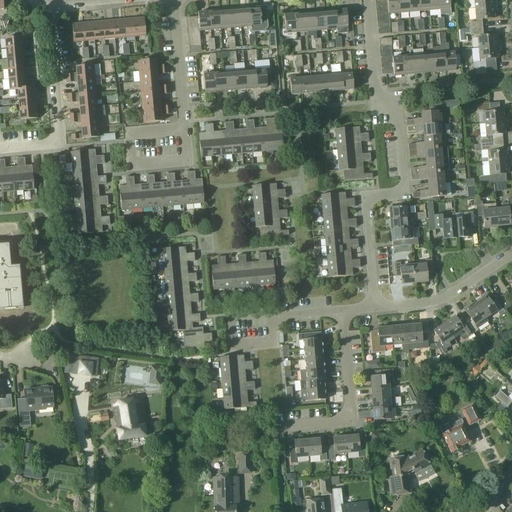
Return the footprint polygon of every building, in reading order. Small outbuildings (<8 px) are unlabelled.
[(388,11),(388,15),(399,14),(397,0),(386,0),(387,5),(388,11)] [(397,0),(399,14),(409,13),(407,0),(397,0)] [(407,0),(409,13),(419,12),(417,0),(407,0)] [(417,0),(419,12),(429,11),(428,0),(417,0)] [(428,0),(429,11),(439,10),(438,0),(428,0)] [(450,9),(449,0),(438,0),(439,10),(450,9)] [(473,0),(474,9),(495,7),(495,2),(492,2),(491,0),(473,0)] [(469,23),(469,29),(482,28),(481,20),(493,19),(493,12),(496,12),(495,7),(474,9),(475,22),(469,23)] [(259,9),(249,10),(250,28),(261,27),(259,9)] [(240,29),(239,10),(228,11),(230,29),(240,29)] [(240,29),(250,28),(249,10),(239,10),(240,29)] [(228,11),(218,12),(220,30),(230,29),(228,11)] [(346,11),(335,12),(337,30),(347,29),(346,11)] [(220,30),(218,12),(208,13),(210,31),(220,30)] [(335,12),(325,13),(326,31),(337,30),(335,12)] [(198,18),(199,29),(199,32),(210,31),(208,13),(197,14),(198,18)] [(325,13),(315,14),(316,32),(326,31),(325,13)] [(305,15),(306,33),(316,32),(315,14),(305,15)] [(284,16),(285,34),(296,33),(294,15),(284,16)] [(305,15),(294,15),(296,33),(306,33),(305,15)] [(198,18),(186,19),(187,30),(199,29),(198,18)] [(144,19),(133,20),(135,38),(145,37),(144,19)] [(133,20),(123,21),(124,39),(135,38),(133,20)] [(123,21),(113,22),(114,40),(124,39),(123,21)] [(102,23),(104,40),(114,40),(113,22),(102,23)] [(92,24),(94,41),(104,40),(102,23),(92,24)] [(92,24),(82,25),(84,42),(94,41),(92,24)] [(71,26),(73,43),(84,42),(82,25),(71,26)] [(470,36),(477,35),(478,49),(499,47),(498,42),(495,42),(495,35),(482,36),(482,28),(469,29),(470,36)] [(189,53),(201,52),(199,32),(199,29),(187,30),(189,53)] [(22,38),(4,40),(5,50),(23,49),(22,38)] [(390,39),(378,40),(379,47),(391,46),(390,39)] [(499,52),(499,47),(478,49),(479,62),(472,63),(473,69),(485,68),(484,60),(497,58),(496,52),(499,52)] [(24,59),(23,49),(5,50),(6,60),(24,59)] [(456,71),(454,53),(443,54),(445,72),(456,71)] [(443,54),(433,55),(435,73),(445,72),(443,54)] [(433,55),(423,56),(424,74),(435,73),(433,55)] [(423,56),(413,57),(414,75),(424,74),(423,56)] [(413,57),(402,58),(404,75),(414,75),(413,57)] [(402,58),(392,58),(392,63),(393,69),(393,75),(393,76),(404,75),(402,58)] [(25,69),(24,59),(6,60),(7,71),(25,69)] [(155,61),(137,62),(138,73),(167,70),(167,66),(156,67),(155,61)] [(75,68),(76,78),(94,77),(93,66),(75,68)] [(26,79),(25,69),(7,71),(8,81),(26,79)] [(138,73),(139,83),(157,82),(157,75),(167,75),(167,70),(138,73)] [(265,70),(254,71),(256,89),(267,88),(265,70)] [(254,71),(244,72),(246,90),(256,89),(254,71)] [(246,90),(244,72),(234,73),(236,91),(246,90)] [(236,91),(234,73),(224,74),(225,92),(236,91)] [(330,74),(332,92),(342,92),(340,73),(330,74)] [(353,91),(351,73),(340,73),(342,92),(353,91)] [(214,75),(215,93),(225,92),(224,74),(214,75)] [(320,75),(322,93),(332,92),(330,74),(320,75)] [(215,93),(214,75),(203,76),(204,94),(215,93)] [(310,76),(311,94),(322,93),(320,75),(310,76)] [(300,77),(301,95),(311,94),(310,76),(300,77)] [(76,78),(77,88),(95,87),(94,77),(76,78)] [(289,78),(290,96),(301,95),(300,77),(289,78)] [(26,79),(8,81),(9,92),(17,91),(17,90),(27,89),(26,79)] [(139,83),(140,93),(169,91),(169,86),(158,87),(157,82),(139,83)] [(95,87),(77,88),(78,99),(96,97),(95,87)] [(17,91),(18,100),(36,99),(35,88),(27,89),(17,90),(17,91)] [(169,91),(140,93),(141,104),(159,102),(159,96),(169,95),(169,91)] [(78,99),(79,109),(97,107),(96,97),(78,99)] [(36,99),(18,100),(19,111),(37,109),(36,99)] [(159,102),(141,104),(142,114),(171,111),(171,107),(160,107),(159,102)] [(482,112),(483,124),(506,122),(506,117),(503,118),(502,110),(490,112),(489,104),(475,106),(476,112),(483,111),(483,112),(482,112)] [(79,109),(80,119),(98,117),(97,107),(79,109)] [(38,120),(37,109),(19,111),(20,121),(38,120)] [(143,124),(161,123),(160,116),(171,115),(171,111),(142,114),(143,124)] [(421,120),(405,122),(406,127),(438,124),(437,112),(421,114),(421,120)] [(99,128),(98,117),(80,119),(81,129),(99,128)] [(260,129),(262,153),(272,152),(269,120),(265,120),(266,129),(260,129)] [(273,120),(269,120),(272,152),(283,151),(281,127),(274,128),(273,120)] [(245,122),(245,130),(239,131),(241,155),(252,154),(249,122),(245,122)] [(253,122),(249,122),(252,154),(262,153),(260,129),(253,130),(253,122)] [(479,139),(479,145),(493,144),(492,137),(505,135),(504,129),(507,128),(506,122),(483,124),(485,137),(486,138),(479,139)] [(232,123),(228,124),(231,156),(241,155),(239,131),(233,131),(232,123)] [(224,124),(225,132),(219,133),(221,157),(231,156),(228,124),(224,124)] [(422,132),(423,138),(439,137),(445,136),(444,124),(438,124),(406,127),(406,134),(422,132)] [(198,134),(200,159),(211,158),(208,125),(204,126),(205,134),(198,134)] [(221,157),(219,133),(213,133),(212,125),(208,125),(211,158),(221,157)] [(82,140),(100,138),(99,128),(81,129),(82,140)] [(335,130),(336,141),(368,138),(368,134),(359,135),(359,128),(335,130)] [(423,144),(407,145),(408,152),(440,149),(440,148),(439,137),(423,138),(423,144)] [(336,141),(337,151),(360,149),(360,143),(368,142),(368,138),(336,141)] [(493,152),(493,144),(479,145),(480,152),(486,151),(488,164),(510,162),(509,157),(506,158),(506,151),(493,152)] [(408,158),(424,156),(425,162),(448,160),(447,148),(440,148),(440,149),(408,152),(408,158)] [(369,154),(361,155),(360,149),(337,151),(338,161),(369,158),(369,154)] [(70,153),(71,164),(103,161),(103,157),(95,157),(94,151),(70,153)] [(339,172),(343,171),(362,170),(362,163),(370,162),(369,158),(338,161),(339,172)] [(17,168),(11,168),(13,192),(23,191),(20,159),(16,160),(17,168)] [(24,159),(20,159),(23,191),(34,191),(32,167),(25,167),(24,159)] [(425,168),(409,169),(410,176),(442,173),(442,172),(449,172),(448,160),(425,162),(425,168)] [(4,161),(0,161),(3,193),(13,192),(11,168),(4,169),(4,161)] [(71,164),(72,174),(96,172),(96,166),(104,165),(103,161),(71,164)] [(483,185),(496,184),(495,176),(508,174),(507,168),(510,168),(510,162),(488,164),(489,178),(482,179),(483,185)] [(343,171),(344,182),(372,179),(371,175),(363,175),(362,170),(343,171)] [(72,174),(73,184),(105,181),(105,177),(97,178),(96,172),(72,174)] [(180,182),(183,206),(193,205),(190,173),(186,173),(187,181),(180,182)] [(203,204),(201,180),(195,181),(194,173),(190,173),(193,205),(203,204)] [(411,181),(426,180),(427,186),(443,185),(442,173),(410,176),(411,181)] [(169,175),(172,207),(183,206),(180,182),(174,182),(174,174),(169,175)] [(160,184),(162,208),(172,207),(169,175),(165,175),(166,183),(160,184)] [(149,177),(152,209),(162,208),(160,184),(154,184),(153,176),(149,177)] [(146,185),(139,186),(142,210),(152,209),(149,177),(145,177),(146,185)] [(119,187),(121,211),(131,211),(128,178),(125,179),(125,187),(119,187)] [(133,178),(128,178),(131,211),(142,210),(139,186),(134,186),(133,178)] [(105,181),(73,184),(74,194),(98,192),(97,186),(105,185),(105,181)] [(252,187),(252,197),(284,195),(284,190),(276,191),(275,185),(252,187)] [(412,200),(444,197),(443,185),(427,186),(427,192),(412,194),(412,200)] [(98,192),(74,194),(75,205),(107,202),(107,198),(99,198),(98,192)] [(321,196),(322,207),(354,204),(353,200),(345,200),(344,194),(321,196)] [(284,195),(252,197),(253,208),(277,206),(277,200),(285,199),(284,195)] [(511,198),(507,199),(508,209),(495,210),(497,227),(510,226),(509,214),(511,214),(511,198)] [(107,202),(75,205),(76,215),(100,213),(99,207),(107,206),(107,202)] [(495,210),(495,204),(482,206),(481,202),(475,202),(476,213),(477,217),(483,217),(484,228),(497,227),(495,210)] [(322,207),(323,217),(346,215),(346,209),(354,208),(354,204),(322,207)] [(399,208),(388,209),(390,220),(408,218),(411,218),(409,204),(398,205),(399,208)] [(253,208),(254,218),(286,215),(286,211),(278,212),(277,206),(253,208)] [(76,215),(77,225),(109,222),(108,218),(100,219),(100,213),(76,215)] [(462,214),(463,220),(455,221),(457,239),(470,238),(469,227),(478,226),(477,218),(477,217),(476,213),(462,214)] [(254,218),(255,229),(259,229),(279,227),(278,220),(286,219),(286,215),(254,218)] [(346,215),(323,217),(324,227),(355,224),(355,220),(347,221),(346,215)] [(433,217),(434,230),(442,230),(443,240),(457,239),(455,221),(447,222),(446,216),(433,217)] [(409,229),(408,218),(390,220),(391,231),(409,229)] [(101,227),(109,226),(109,222),(77,225),(77,236),(102,233),(101,227)] [(356,228),(355,224),(324,227),(324,237),(348,235),(347,229),(356,228)] [(259,229),(260,238),(288,236),(288,231),(279,232),(279,227),(259,229)] [(391,231),(392,242),(401,241),(401,247),(417,245),(417,239),(413,239),(412,229),(409,229),(391,231)] [(324,237),(325,247),(357,244),(357,240),(349,241),(348,235),(324,237)] [(0,307),(2,307),(2,310),(15,309),(15,306),(23,305),(19,266),(10,267),(9,250),(9,244),(6,245),(0,245),(0,307)] [(325,247),(326,257),(350,255),(349,249),(358,248),(357,244),(325,247)] [(185,248),(161,250),(162,261),(194,258),(194,254),(185,255),(185,248)] [(254,287),(264,286),(261,254),(257,254),(258,263),(251,263),(254,287)] [(274,285),(272,261),(266,262),(265,254),(261,254),(264,286),(274,285)] [(350,255),(326,257),(327,268),(359,265),(359,261),(350,261),(350,255)] [(237,256),(237,265),(231,265),(233,289),(244,288),(240,256),(237,256)] [(246,264),(245,256),(240,256),(244,288),(254,287),(251,263),(246,264)] [(225,266),(224,257),(220,258),(223,290),(233,289),(231,265),(225,266)] [(194,258),(162,261),(163,271),(187,269),(186,263),(194,262),(194,258)] [(210,267),(212,291),(223,290),(220,258),(216,258),(217,267),(210,267)] [(425,261),(425,265),(412,266),(414,284),(427,283),(426,275),(432,274),(431,260),(425,261)] [(393,264),(394,278),(401,277),(401,285),(414,284),(412,266),(400,268),(400,263),(393,264)] [(328,278),(352,276),(351,270),(359,269),(359,265),(327,268),(328,278)] [(187,269),(163,271),(164,281),(196,278),(196,274),(187,275),(187,269)] [(196,282),(196,278),(164,281),(165,291),(188,289),(188,283),(196,282)] [(189,296),(188,289),(165,291),(166,301),(198,299),(197,295),(189,296)] [(502,295),(497,299),(505,310),(510,307),(502,295)] [(486,296),(475,304),(485,318),(496,311),(500,316),(504,313),(495,299),(491,302),(486,296)] [(198,303),(198,299),(166,301),(167,312),(190,309),(190,304),(198,303)] [(469,317),(464,320),(466,323),(474,334),(478,331),(477,330),(488,322),(485,318),(475,304),(465,311),(469,317)] [(191,316),(190,309),(167,312),(167,322),(199,319),(199,315),(191,316)] [(456,318),(444,325),(454,339),(459,335),(461,338),(462,340),(464,341),(474,334),(466,323),(461,327),(456,318)] [(200,323),(199,319),(167,322),(168,332),(182,331),(192,330),(192,324),(200,323)] [(407,345),(408,351),(427,349),(426,335),(420,335),(419,325),(405,327),(407,344),(407,345)] [(444,325),(433,332),(440,341),(435,344),(442,355),(447,351),(445,349),(450,345),(448,343),(454,339),(444,325)] [(407,344),(405,327),(391,328),(393,346),(401,345),(402,353),(407,353),(407,345),(407,344)] [(391,328),(377,329),(378,335),(374,335),(372,332),(369,332),(371,354),(384,353),(384,347),(393,346),(391,328)] [(192,330),(182,331),(183,341),(211,339),(211,334),(203,335),(202,329),(192,330)] [(315,339),(315,333),(298,335),(298,341),(303,341),(303,351),(322,349),(321,339),(315,339)] [(184,352),(204,350),(203,343),(211,342),(211,339),(183,341),(184,352)] [(322,349),(303,351),(304,361),(323,360),(322,349)] [(98,358),(74,356),(72,375),(90,377),(91,367),(97,367),(98,358)] [(243,356),(219,358),(220,369),(252,366),(252,362),(244,363),(243,356)] [(304,361),(305,371),(324,370),(323,360),(304,361)] [(365,360),(366,369),(380,368),(380,360),(365,360)] [(477,364),(473,368),(477,374),(482,368),(477,364)] [(252,366),(220,369),(221,379),(245,377),(244,371),(253,370),(252,366)] [(473,368),(469,373),(474,378),(477,374),(473,368)] [(300,381),(299,381),(299,382),(325,380),(324,370),(305,371),(299,372),(300,381)] [(369,377),(370,388),(388,387),(388,377),(393,376),(392,370),(379,371),(380,377),(369,377)] [(221,379),(222,389),(254,387),(254,382),(245,383),(245,377),(221,379)] [(0,410),(11,409),(10,396),(2,397),(1,380),(0,380),(0,410)] [(306,391),(306,392),(324,391),(324,380),(325,380),(299,382),(300,392),(306,391)] [(24,399),(17,400),(19,428),(29,427),(28,412),(38,411),(38,409),(52,408),(51,389),(49,389),(49,387),(47,386),(41,387),(40,387),(40,390),(24,391),(24,399)] [(223,400),(247,398),(246,391),(255,391),(254,387),(222,389),(223,400)] [(389,398),(388,387),(370,388),(371,399),(389,398)] [(307,402),(325,401),(324,391),(306,392),(307,402)] [(511,402),(499,391),(494,397),(506,408),(511,402)] [(256,407),(255,403),(247,404),(247,398),(223,400),(224,410),(256,407)] [(389,398),(371,399),(372,410),(390,408),(389,398)] [(140,403),(113,408),(119,442),(146,437),(140,403)] [(472,405),(465,408),(473,424),(480,421),(472,405)] [(391,419),(390,408),(372,410),(373,420),(391,419)] [(461,410),(469,427),(473,424),(465,408),(461,410)] [(407,413),(408,419),(421,415),(419,410),(407,413)] [(447,423),(439,427),(442,434),(451,453),(452,452),(454,454),(457,453),(458,450),(459,449),(458,448),(470,442),(469,441),(470,441),(470,440),(470,439),(470,438),(470,437),(469,437),(469,436),(468,436),(468,435),(467,435),(466,434),(461,425),(463,425),(461,420),(451,424),(453,429),(451,430),(447,423)] [(381,435),(374,430),(367,438),(373,443),(381,435)] [(358,444),(357,436),(344,437),(346,454),(358,453),(359,458),(365,458),(364,444),(358,444)] [(328,461),(334,460),(334,455),(346,454),(344,437),(332,438),(333,446),(327,447),(328,461)] [(310,463),(320,462),(320,461),(326,461),(325,447),(319,447),(318,439),(306,441),(307,457),(310,457),(310,463)] [(290,464),(296,464),(295,459),(307,457),(306,441),(294,442),(294,450),(288,450),(290,464)] [(31,458),(33,445),(25,444),(23,457),(31,458)] [(239,473),(250,473),(250,467),(255,467),(254,448),(247,449),(247,455),(238,455),(239,473)] [(429,466),(421,451),(406,459),(405,457),(389,460),(391,477),(388,479),(390,497),(409,494),(407,478),(429,466)] [(24,478),(41,481),(43,468),(26,465),(24,478)] [(237,500),(236,478),(213,479),(214,511),(234,511),(235,501),(237,500)] [(328,495),(327,479),(319,480),(320,496),(328,495)] [(289,482),(291,498),(299,497),(297,482),(289,482)] [(340,489),(331,490),(333,511),(365,511),(365,504),(342,506),(340,489)] [(322,511),(321,500),(305,502),(306,511),(322,511)]
